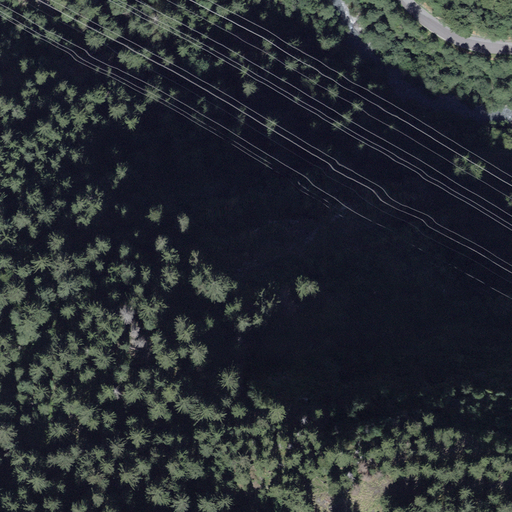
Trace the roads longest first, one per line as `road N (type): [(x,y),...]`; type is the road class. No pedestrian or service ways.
road 1 (tertiary): [(0,89),(186,257),(342,361),(511,454)]
road 2 (tertiary): [(511,52),(451,38),(405,0)]
